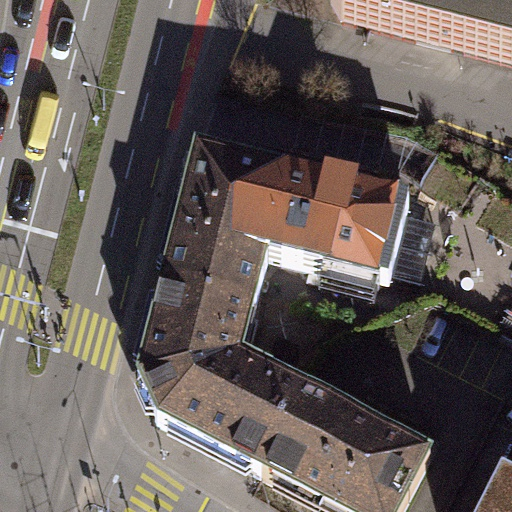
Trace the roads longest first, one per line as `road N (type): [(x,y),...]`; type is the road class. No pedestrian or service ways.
road 1 (tertiary): [(12,459),(54,413),(76,371),(172,0)]
road 2 (tertiary): [(91,0),(0,346)]
